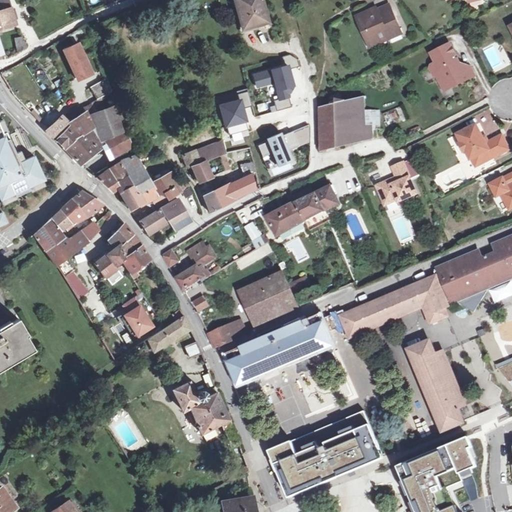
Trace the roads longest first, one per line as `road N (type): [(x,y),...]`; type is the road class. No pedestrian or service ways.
road 1 (residential): [(211,354),(432,263)]
road 2 (residential): [(75,178),(145,238),(211,354)]
road 3 (residential): [(211,354),(250,449),(277,502),(290,510)]
